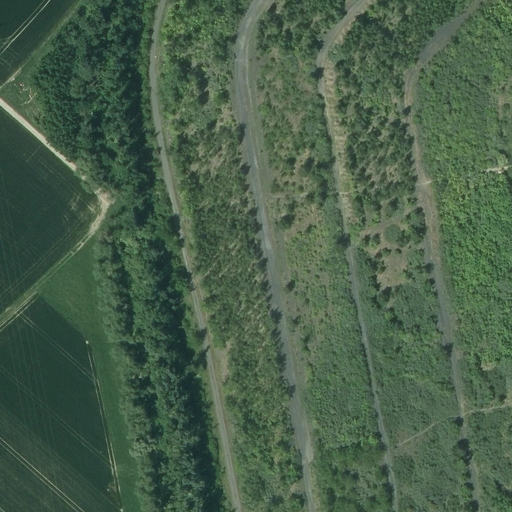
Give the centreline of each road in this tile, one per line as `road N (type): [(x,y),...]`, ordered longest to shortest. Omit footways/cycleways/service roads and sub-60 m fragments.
road 1 (track): [(366,0),(324,53),(321,73),(395,511)]
road 2 (track): [(262,0),(241,45),(241,82),(314,511)]
road 3 (track): [(160,0),(150,88),(159,162),(236,511)]
road 4 (track): [(0,319),(99,224),(105,207),(0,103)]
